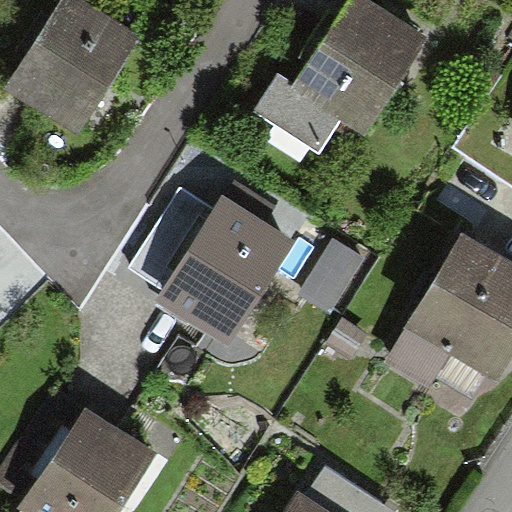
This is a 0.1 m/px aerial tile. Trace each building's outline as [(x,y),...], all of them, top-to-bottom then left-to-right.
[(136,39),(72,0),(57,0),(8,81),(82,127),(136,39)] [(418,43),(347,1),(294,90),(365,132),(418,43)] [(284,235),(217,194),(158,292),(225,332),(284,235)] [(511,355),(511,276),(458,247),(411,333),(498,380),(511,355)] [(97,511),(141,443),(66,396),(11,483),(57,511),(97,511)] [(371,511),(316,473),(288,511),(371,511)]
